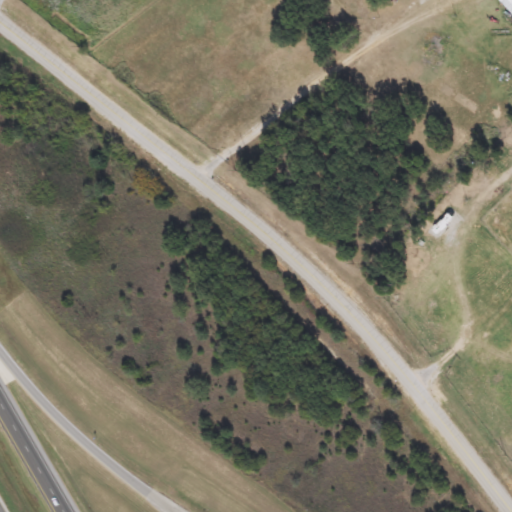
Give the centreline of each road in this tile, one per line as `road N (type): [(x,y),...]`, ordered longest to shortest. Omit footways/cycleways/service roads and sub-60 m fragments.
road 1 (tertiary): [(509,511),(411,384),(319,283),(0,22)]
road 2 (motorway): [(171,511),(26,388),(0,354)]
road 3 (motorway): [(64,511),(0,401)]
